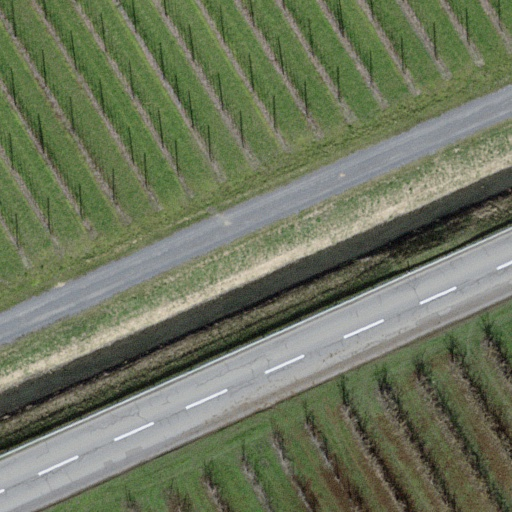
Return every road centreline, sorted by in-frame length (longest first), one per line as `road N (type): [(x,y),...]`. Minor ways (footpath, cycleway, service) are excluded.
road 1 (track): [(0,330),(511,98)]
road 2 (secondary): [(0,492),(511,263)]
